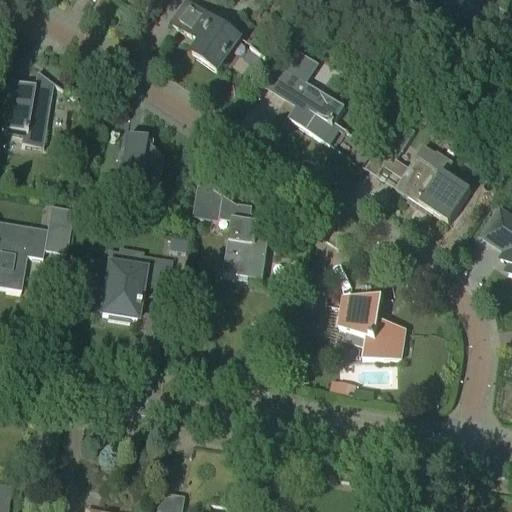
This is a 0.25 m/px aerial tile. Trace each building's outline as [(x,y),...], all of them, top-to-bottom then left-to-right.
[(187,5),(172,27),(200,47),(192,58),(216,75),(240,43),(187,5)] [(267,64),(259,77),(269,84),(264,91),(295,111),(287,122),(329,150),(330,149),(329,148),(340,132),(334,128),(344,112),(304,85),(316,68),(292,52),(280,70),(279,69),(278,71),(267,64)] [(12,89),(4,136),(22,139),(20,150),(42,154),(54,89),(36,77),(34,93),(12,89)] [(393,128),(368,169),(377,176),(382,169),(385,165),(392,170),(396,164),(411,140),(393,128)] [(114,170),(111,188),(129,190),(127,201),(155,205),(161,161),(136,143),(124,141),(120,171),(114,170)] [(511,160),(511,145),(510,145),(503,154),(511,160)] [(404,178),(394,193),(448,228),(470,195),(455,185),(445,179),(452,168),(423,149),(416,159),(414,163),(408,171),(404,178)] [(197,190),(193,218),(219,222),(231,223),(222,278),(262,284),(267,251),(255,249),(258,227),(255,226),(256,222),(250,217),(251,211),(238,209),(209,192),(197,190)] [(50,212),(47,231),(48,231),(47,236),(69,240),(70,233),(73,216),(50,212)] [(511,222),(499,214),(481,241),(511,260),(511,264),(504,276),(511,281),(511,222)] [(0,228),(0,292),(20,296),(26,262),(42,264),(43,256),(47,236),(0,228)] [(184,258),(186,245),(170,242),(168,255),(184,258)] [(167,290),(171,266),(141,262),(142,257),(117,254),(117,258),(108,256),(106,269),(102,291),(106,292),(102,319),(108,320),(107,324),(128,327),(129,323),(136,324),(142,286),(167,290)] [(301,295),(295,331),(321,340),(326,304),(301,295)] [(343,304),(338,333),(365,344),(362,364),(400,363),(405,334),(378,324),(382,303),(343,304)] [(372,375),(373,392),(404,391),(403,370),(376,371),(376,375),(372,375)] [(337,386),(335,397),(353,401),(356,391),(337,386)] [(0,511),(7,511),(10,492),(0,490),(0,511)]
